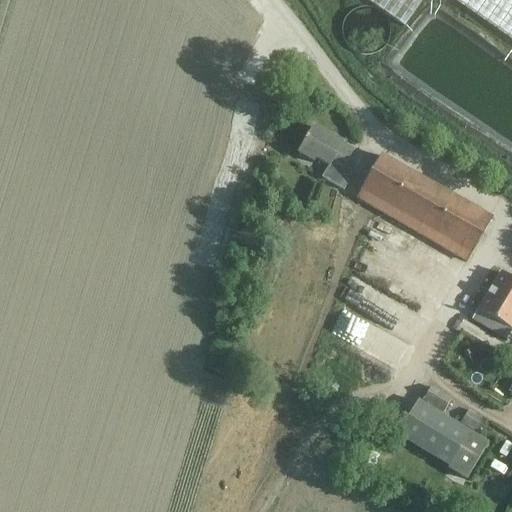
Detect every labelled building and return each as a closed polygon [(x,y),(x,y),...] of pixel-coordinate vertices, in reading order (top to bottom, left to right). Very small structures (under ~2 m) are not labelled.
[(511,0),(363,0),(404,28),(423,0),(452,0),(511,41),(511,0)] [(314,160),(327,168),(320,179),(342,192),(354,172),(344,167),(353,151),(313,128),(297,155),(312,164),(314,160)] [(382,159),(357,201),(464,262),(488,220),(382,159)] [(507,341),(511,332),(511,277),(502,272),(472,320),(507,341)] [(446,414),(454,400),(431,388),(423,401),(446,414)] [(487,446),(417,402),(396,437),(466,480),(487,446)] [(476,433),(484,420),(467,410),(460,423),(476,433)]
